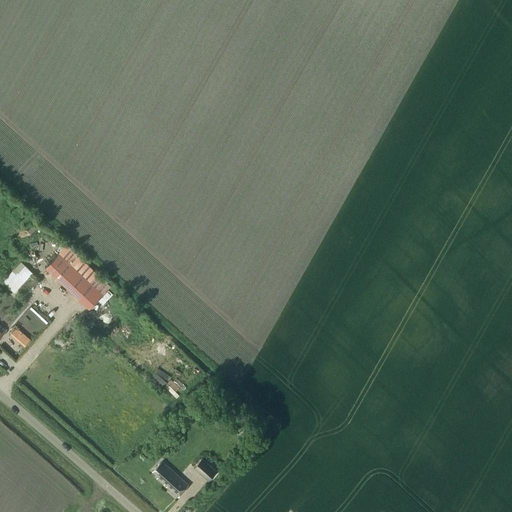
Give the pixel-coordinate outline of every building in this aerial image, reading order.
[(30,234),(37,227),(34,224),(27,231),(30,234)] [(59,251),(44,266),(89,308),(103,293),(111,284),(67,243),(59,251)] [(21,261),(2,281),(7,286),(14,292),(32,272),(21,261)] [(31,339),(17,327),(10,334),(24,346),(31,339)] [(242,416),(234,425),(240,431),(248,422),(242,416)] [(217,471),(218,471),(202,457),(194,467),(195,468),(197,470),(209,480),(217,471)] [(189,484),(163,460),(153,471),(158,476),(157,478),(164,485),(165,483),(168,485),(167,487),(178,497),(189,484)]
